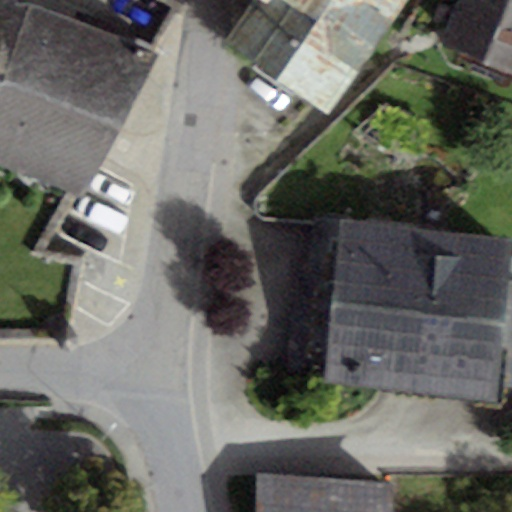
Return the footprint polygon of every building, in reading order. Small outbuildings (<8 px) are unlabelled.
[(160,51),(14,0),(0,0),(0,58),(4,77),(0,77),(0,161),(84,196),(160,51)] [(394,0),(254,0),(219,60),(322,121),(394,0)] [(511,0),(459,0),(436,62),(511,90),(511,0)] [(494,233),(321,224),(313,380),(486,388),(494,233)] [(384,511),(385,492),(255,485),(253,511),(384,511)]
